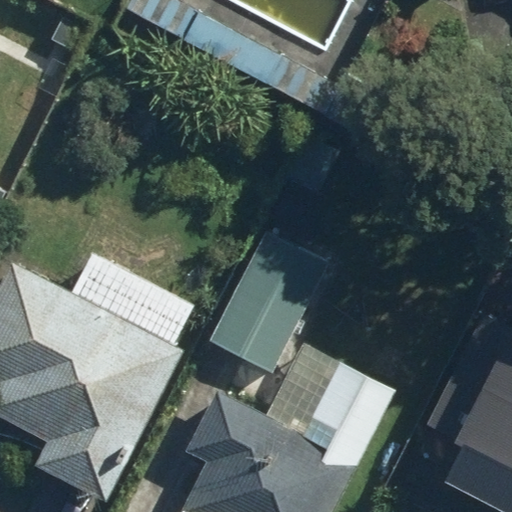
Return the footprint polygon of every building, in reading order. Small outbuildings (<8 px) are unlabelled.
[(372,86),(196,0),(125,0),(122,7),(355,122),(372,86)] [(0,62),(13,36),(0,29),(0,62)] [(282,373),(300,336),(337,262),(266,227),(211,338),(282,373)] [(22,256),(0,296),(0,371),(8,375),(0,389),(0,405),(57,436),(44,460),(116,499),(201,342),(187,334),(204,302),(100,246),(78,286),(22,256)] [(469,424),(449,465),(511,495),(511,313),(487,301),(435,407),(469,424)] [(337,511),(400,386),(306,339),(272,408),(227,386),(195,452),(213,461),(187,511),(337,511)]
